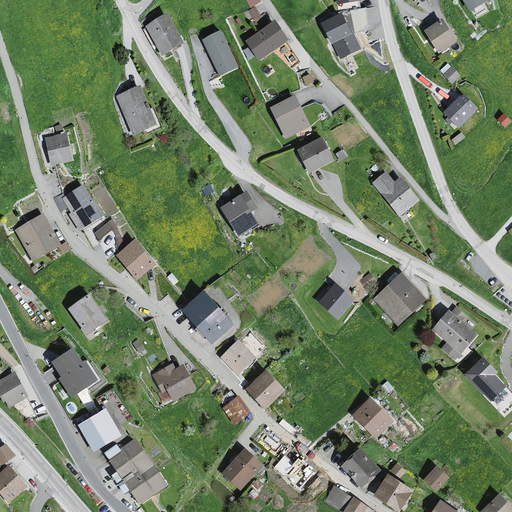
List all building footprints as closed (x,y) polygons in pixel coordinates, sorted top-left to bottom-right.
[(485,0),(464,0),(470,9),(485,0)] [(338,16),(319,26),(337,62),(357,52),(338,16)] [(176,17),(151,29),(167,61),(191,50),(176,17)] [(425,31),(439,52),(456,41),(442,20),(425,31)] [(268,23),(240,43),(254,63),(282,43),(268,23)] [(221,28),(201,38),(219,76),(239,66),(221,28)] [(440,76),(450,85),(458,77),(447,68),(440,76)] [(135,139),(162,129),(147,88),(120,99),(135,139)] [(456,97),(440,113),(455,128),(472,112),(456,97)] [(290,98),(265,111),(282,143),(307,129),(290,98)] [(500,114),(494,121),(503,130),(510,123),(500,114)] [(72,136),(48,141),(54,169),(78,164),(72,136)] [(317,140),(295,151),(306,174),(328,162),(317,140)] [(382,174),(368,185),(394,218),(415,200),(397,178),(390,184),(382,174)] [(65,200),(82,234),(106,221),(89,188),(65,200)] [(248,199),(225,213),(241,240),(265,226),(248,199)] [(49,216),(18,232),(35,265),(66,250),(49,216)] [(141,242),(121,257),(140,283),(160,269),(141,242)] [(396,275),(370,299),(395,326),(421,302),(396,275)] [(354,300),(335,283),(318,302),(338,319),(354,300)] [(94,295),(72,310),(93,340),(115,325),(94,295)] [(211,296),(188,314),(215,350),(238,332),(211,296)] [(443,313),(427,332),(455,356),(471,337),(443,313)] [(243,344),(225,361),(242,380),(261,363),(243,344)] [(74,400),(101,385),(83,354),(56,369),(74,400)] [(499,371),(482,355),(464,374),(493,402),(508,387),(495,375),(499,371)] [(177,403),(202,391),(191,368),(181,373),(178,365),(153,377),(163,397),(172,393),(177,403)] [(271,373),(250,391),(269,414),(291,395),(271,373)] [(0,387),(10,410),(31,401),(20,376),(0,385),(0,387)] [(224,409),(235,426),(251,416),(241,399),(224,409)] [(367,401),(352,416),(373,438),(388,423),(367,401)] [(92,446),(123,433),(110,404),(79,417),(92,446)] [(114,458),(144,508),(175,489),(145,440),(114,458)] [(6,444),(0,447),(0,464),(13,455),(6,444)] [(224,475),(241,490),(263,467),(247,451),(224,475)] [(275,469),(302,495),(321,475),(302,457),(296,463),(288,456),(275,469)] [(345,473),(363,489),(377,473),(359,457),(345,473)] [(8,465),(0,472),(0,491),(8,501),(26,485),(8,465)] [(394,466),(390,473),(399,479),(403,473),(394,466)] [(438,492),(448,480),(437,471),(427,484),(438,492)] [(402,509),(411,492),(387,479),(378,496),(402,509)] [(373,511),(333,486),(326,497),(343,508),(340,511),(373,511)] [(511,511),(511,509),(499,497),(484,511),(511,511)]
